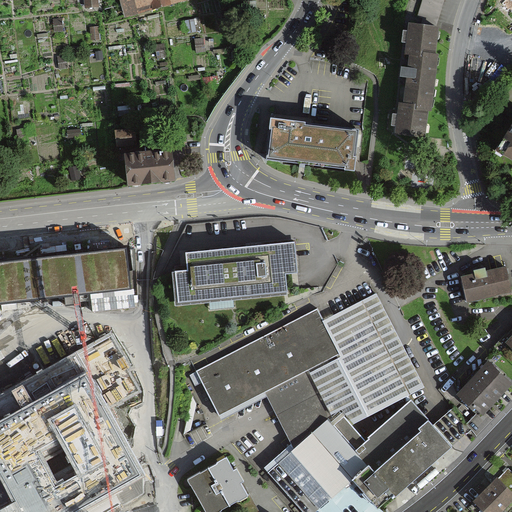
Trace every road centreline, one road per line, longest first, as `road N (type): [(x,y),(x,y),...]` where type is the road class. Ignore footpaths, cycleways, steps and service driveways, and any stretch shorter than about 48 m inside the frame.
road 1 (unclassified): [(167,505),(184,460),(408,337),(373,272),(359,263),(352,234)]
road 2 (residential): [(0,214),(189,196),(222,190),(237,176)]
road 3 (residential): [(474,0),(460,50),(457,108),(477,225)]
road 4 (secondary): [(237,176),(228,156),(231,118),(311,0)]
road 5 (unknown): [(373,272),(197,366)]
road 6 (unknown): [(318,246),(317,274),(298,290),(197,320)]
road 7 (secondary): [(418,511),(511,421)]
road 8 (secondary): [(360,212),(237,176)]
